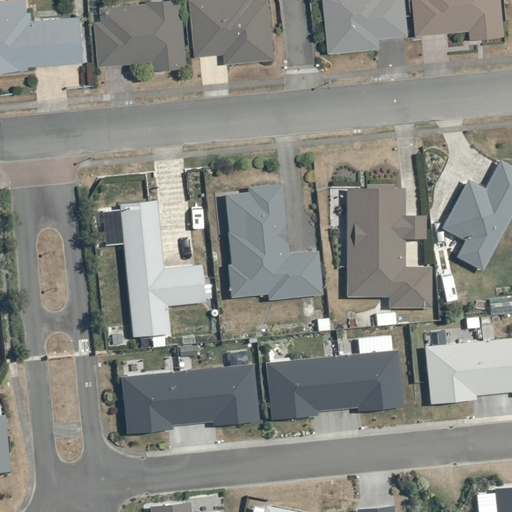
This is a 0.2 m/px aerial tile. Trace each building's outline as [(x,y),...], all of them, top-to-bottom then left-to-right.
[(25,18),(23,0),(0,0),(0,67),(25,66),(25,63),(79,60),(76,14),(25,18)] [(104,17),(92,18),(93,31),(96,63),(150,59),(151,66),(184,63),(178,0),(149,0),(103,4),(104,17)] [(266,0),(188,0),(192,53),(222,51),(223,59),(270,56),(266,0)] [(320,0),(324,49),(376,45),(375,34),(404,32),(401,0),(320,0)] [(502,32),(498,0),(411,0),(415,32),(467,27),(467,35),(502,32)] [(511,205),(511,167),(495,159),(481,187),(464,178),(439,227),(462,238),(453,255),(480,268),(511,205)] [(284,253),(278,185),(219,190),(228,294),(264,291),(265,297),(319,292),(315,250),(284,253)] [(399,185),(341,188),(346,296),(387,294),(388,306),(430,304),(428,264),(402,266),(401,235),(422,234),(421,212),(400,213),(399,185)] [(159,267),(152,199),(114,203),(129,334),(166,330),(163,305),(201,301),(197,263),(159,267)] [(186,510),(185,500),(146,501),(146,511),(220,511),(221,509),(186,510)]
